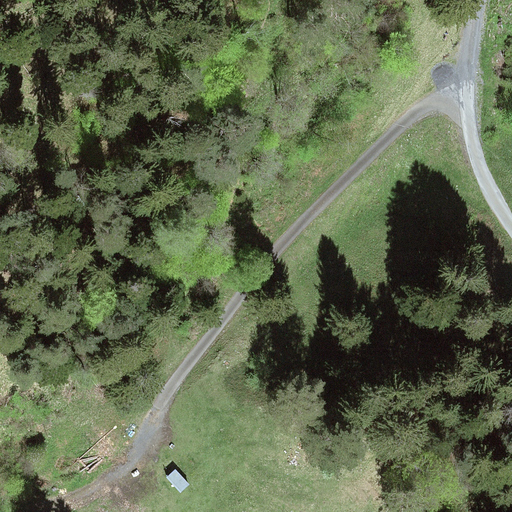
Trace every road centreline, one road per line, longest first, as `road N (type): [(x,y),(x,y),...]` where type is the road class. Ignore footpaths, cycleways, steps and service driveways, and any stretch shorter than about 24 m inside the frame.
road 1 (track): [(458,70),(321,202),(239,296),(175,378),(125,464),(85,498),(27,511)]
road 2 (track): [(483,0),(458,70),(478,162),(511,229)]
